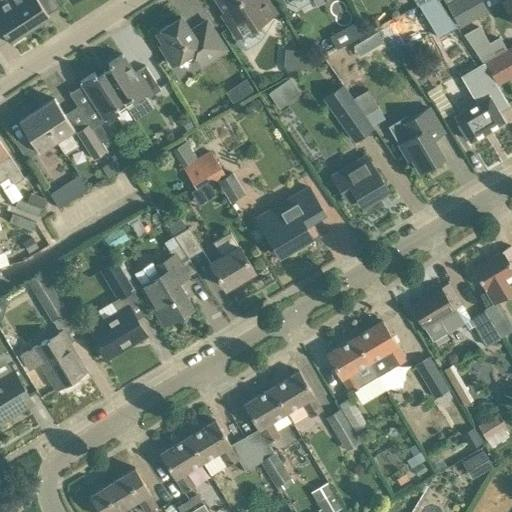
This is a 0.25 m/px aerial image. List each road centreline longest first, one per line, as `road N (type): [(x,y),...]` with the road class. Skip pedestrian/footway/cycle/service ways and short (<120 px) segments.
road 1 (residential): [(57,511),(47,485),(59,456),(511,187)]
road 2 (residential): [(0,91),(138,0)]
